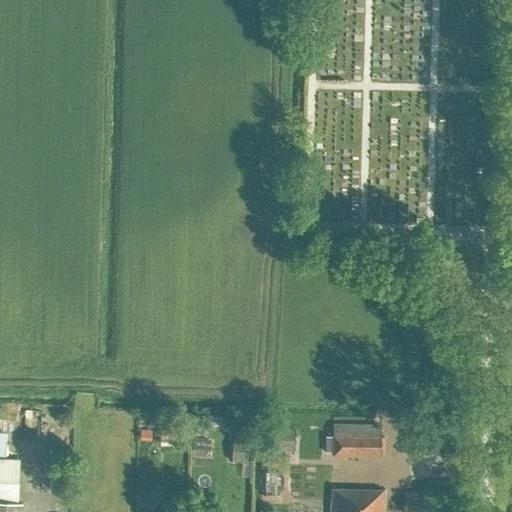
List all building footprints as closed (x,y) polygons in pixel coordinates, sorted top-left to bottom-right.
[(238,422),(237,457),(252,458),(252,422),(238,422)] [(72,423),(63,423),(63,454),(72,454),(72,423)] [(380,435),(379,435),(379,425),(332,425),(332,456),(380,457),(380,435)] [(139,440),(151,440),(152,430),(140,429),(139,440)] [(178,438),(178,431),(157,430),(157,437),(178,438)] [(60,455),(50,454),(49,486),(59,486),(60,455)] [(422,477),(448,477),(448,464),(422,464),(422,477)] [(382,511),(383,490),(331,489),(332,466),(288,465),(288,498),(331,499),(330,511),(329,511),(382,511)] [(411,511),(426,511),(426,499),(403,498),(402,511),(411,511)] [(0,511),(20,511),(21,503),(0,501),(0,511)]
